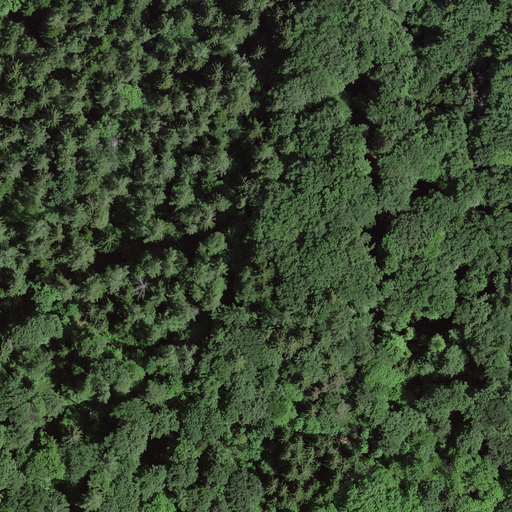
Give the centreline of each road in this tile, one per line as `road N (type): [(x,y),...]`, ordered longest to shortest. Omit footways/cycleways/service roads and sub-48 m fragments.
road 1 (track): [(175,392),(214,415),(436,459),(484,460),(511,451)]
road 2 (track): [(175,392),(170,366),(155,353),(5,304)]
road 3 (track): [(166,511),(175,392)]
